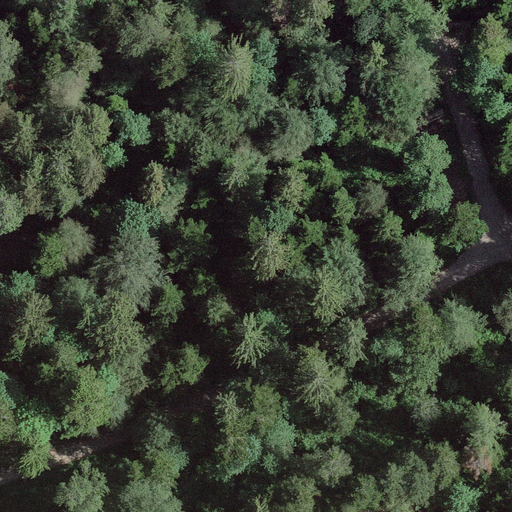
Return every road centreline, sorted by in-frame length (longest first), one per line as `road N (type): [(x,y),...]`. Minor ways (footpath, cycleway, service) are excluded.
road 1 (track): [(0,467),(126,425),(511,248)]
road 2 (track): [(511,198),(402,0)]
